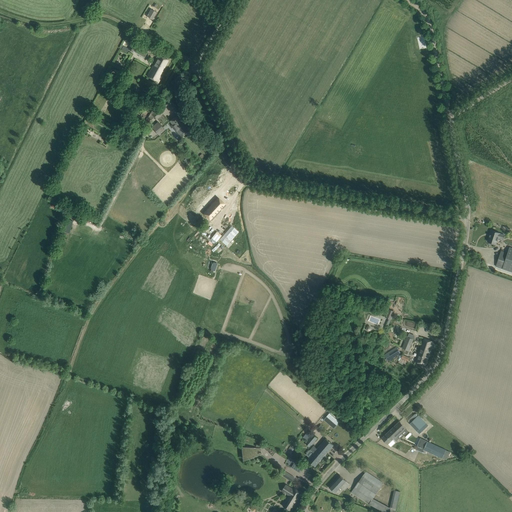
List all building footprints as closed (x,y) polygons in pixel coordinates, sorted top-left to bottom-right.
[(152,20),(157,12),(156,12),(151,9),(146,16),(152,20)] [(134,44),(133,46),(131,51),(133,52),(133,51),(144,58),(148,51),(134,44)] [(159,55),(147,76),(153,80),(152,82),(157,85),(162,76),(160,75),(168,60),(159,55)] [(108,80),(102,91),(107,94),(110,88),(109,87),(110,86),(111,87),(113,83),(108,80)] [(158,109),(157,108),(156,107),(152,111),(154,113),(152,115),(156,119),(164,113),(160,108),(158,109)] [(97,124),(109,127),(112,118),(100,115),(97,124)] [(172,125),(181,137),(190,130),(177,115),(170,121),(173,124),(172,125)] [(158,122),(152,127),(158,134),(164,129),(158,122)] [(217,197),(203,213),(212,221),(221,211),(220,210),(222,207),(223,208),(226,205),(217,197)] [(234,228),(222,241),(227,246),(239,232),(234,228)] [(487,241),(496,244),(498,237),(503,239),(504,235),(499,233),(491,230),(487,241)] [(508,253),(501,251),(496,266),(511,271),(511,248),(510,247),(508,253)] [(385,317),(389,319),(390,319),(393,311),(388,309),(385,317)] [(408,351),(413,339),(407,337),(402,348),(408,351)] [(434,342),(423,338),(415,362),(426,365),(430,353),(431,349),(430,349),(431,346),(432,347),(434,342)] [(393,358),(401,353),(397,347),(385,356),(388,361),(393,358)] [(334,428),(339,422),(330,414),(324,420),(334,428)] [(412,421),(410,423),(420,434),(428,426),(419,415),(418,416),(417,417),(414,420),(412,421)] [(387,444),(394,438),(394,439),(406,428),(400,421),(382,438),(387,444)] [(312,434),(308,431),(303,437),(307,440),(312,434)] [(312,434),(307,441),(312,445),(318,438),(312,434)] [(333,445),(333,444),(326,439),(316,449),(313,446),(310,450),(314,453),(307,460),(315,466),(333,445)] [(427,441),(423,450),(446,460),(450,451),(427,441)] [(261,449),(243,447),(244,460),(261,454),(261,452),(257,453),(256,451),(261,450),(261,449)] [(294,477),(284,471),(281,475),(292,481),(294,477)] [(366,472),(352,492),(369,504),(383,511),(385,511),(388,507),(373,498),(383,484),(366,472)] [(340,475),(340,476),(329,487),(335,493),(341,487),(344,490),(349,484),(340,475)] [(293,489),(288,486),(285,492),(289,494),(288,495),(289,495),(283,506),(291,511),(298,501),(297,500),(299,498),(300,498),(303,494),(294,488),(293,489)]
